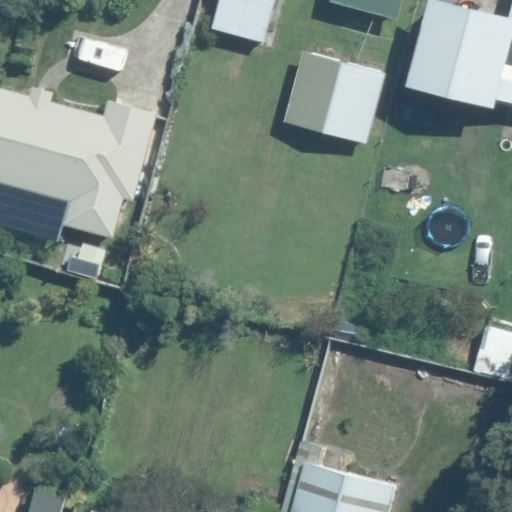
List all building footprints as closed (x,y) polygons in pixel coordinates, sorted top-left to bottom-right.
[(219,0),(212,29),(276,45),(287,0),(219,0)] [(334,0),(333,4),(398,22),(403,0),(334,0)] [(511,20),(438,0),(436,0),(411,90),(499,115),(502,104),(511,107),(511,20)] [(308,53),(289,122),(372,145),(391,76),(308,53)] [(0,90),(0,183),(72,202),(66,227),(118,240),(128,200),(139,203),(163,110),(114,98),(109,118),(0,90)] [(396,511),(403,487),(310,461),(296,511),(396,511)] [(66,511),(70,497),(41,489),(34,511),(66,511)]
